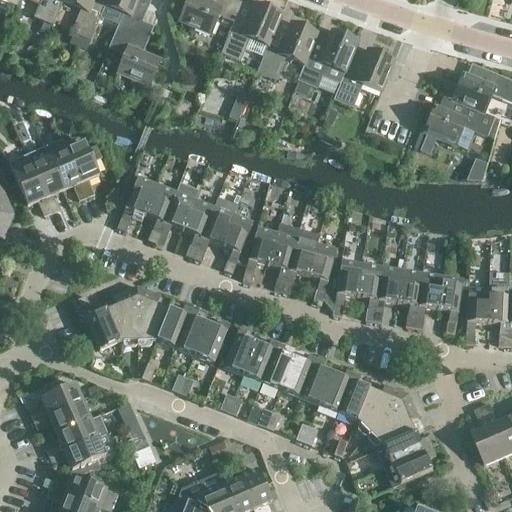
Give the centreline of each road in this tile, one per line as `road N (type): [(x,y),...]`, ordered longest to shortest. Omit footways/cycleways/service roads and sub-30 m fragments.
road 1 (residential): [(43,352),(41,270),(57,252),(91,241),(341,331),(443,358)]
road 2 (residential): [(266,440),(43,352)]
road 3 (residential): [(477,511),(442,425),(451,403),(438,373),(443,358)]
